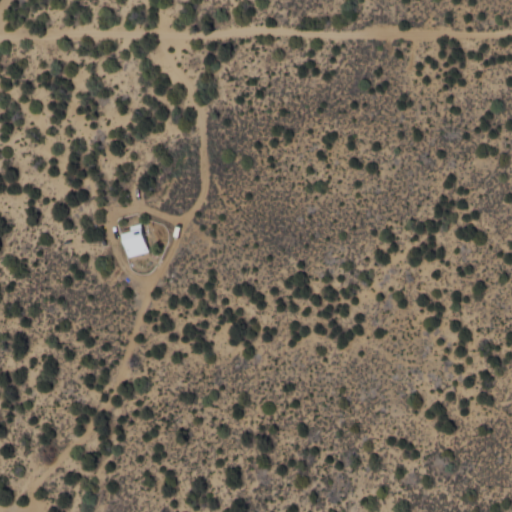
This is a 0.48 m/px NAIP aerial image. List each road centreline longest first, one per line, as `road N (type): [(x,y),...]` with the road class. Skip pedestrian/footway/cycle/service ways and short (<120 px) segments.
road 1 (residential): [(511,397),(285,248),(185,137),(159,73),(154,0)]
road 2 (residential): [(0,34),(173,26)]
